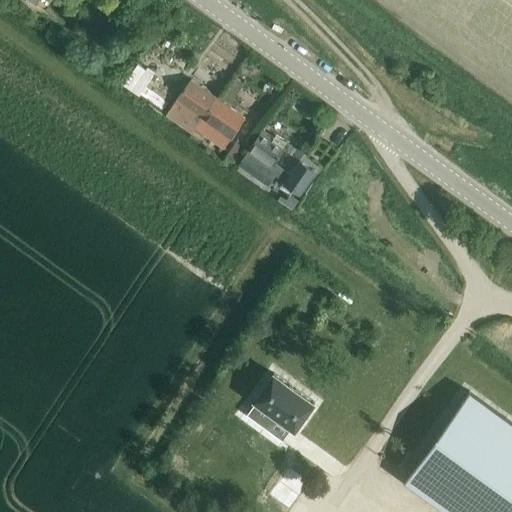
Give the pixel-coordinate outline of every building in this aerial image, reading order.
[(157,54),(147,68),(178,91),(188,77),(157,54)] [(265,94),(278,75),(250,56),(236,75),(265,94)] [(196,127),(216,97),(190,78),(166,113),(192,131),(195,126),(196,127)] [(223,147),(233,133),(244,117),(216,97),(196,127),(223,147)] [(280,114),(273,129),(295,139),(302,125),(280,114)] [(273,173),(285,180),(290,172),(274,161),(284,146),(261,129),(249,146),(237,163),(266,183),(273,173)] [(237,137),(228,150),(237,156),(246,143),(237,137)] [(311,137),(303,162),(318,167),(325,142),(311,137)] [(225,155),(222,159),(230,165),(233,160),(236,157),(227,151),(225,155)] [(298,193),(303,187),(314,170),(299,160),(290,172),(285,180),(283,183),(298,193)] [(255,403),(248,413),(264,425),(273,414),(290,427),(294,429),(313,402),(273,372),(253,399),(256,401),(255,403)] [(467,389),(405,475),(456,511),(511,511),(511,426),(466,393),(468,390),(467,389)]
